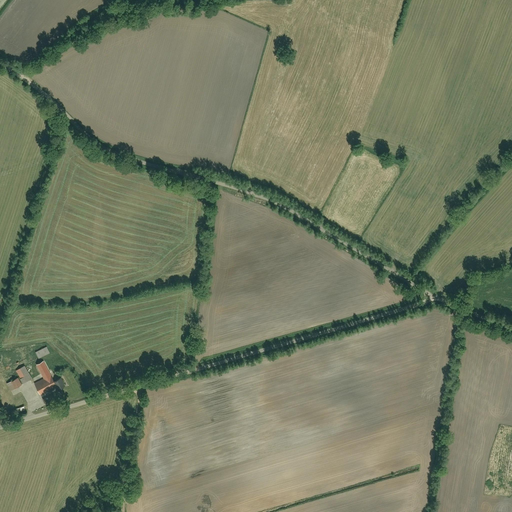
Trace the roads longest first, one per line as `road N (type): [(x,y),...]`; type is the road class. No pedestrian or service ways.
road 1 (residential): [(0,63),(102,148),(277,202),(434,299)]
road 2 (residential): [(434,299),(0,428)]
road 3 (track): [(68,116),(0,325)]
road 4 (track): [(139,386),(118,511)]
